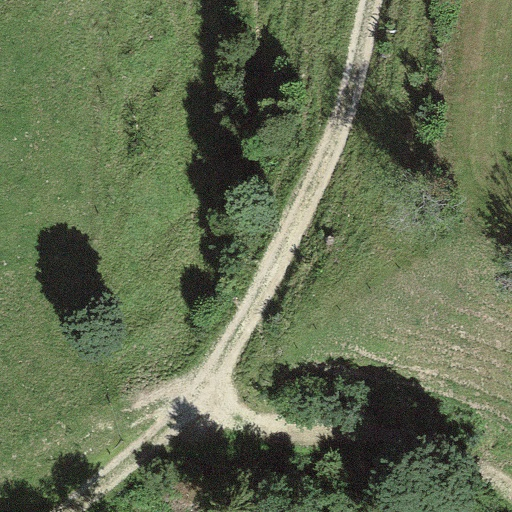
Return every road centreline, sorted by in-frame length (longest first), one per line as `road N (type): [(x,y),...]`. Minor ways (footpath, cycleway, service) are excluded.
road 1 (track): [(374,0),(364,82),(307,216),(198,393),(150,452),(76,511)]
road 2 (track): [(198,393),(449,453),(511,491)]
